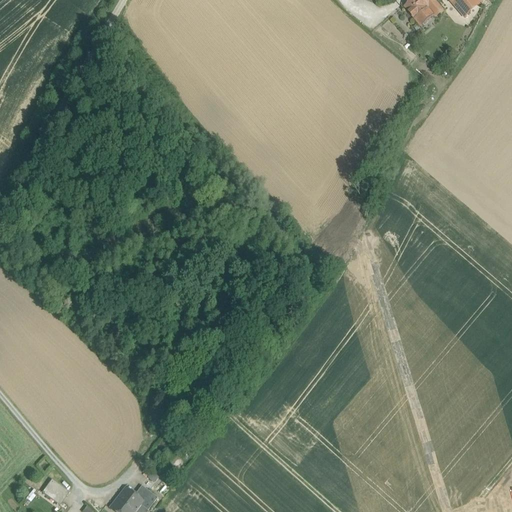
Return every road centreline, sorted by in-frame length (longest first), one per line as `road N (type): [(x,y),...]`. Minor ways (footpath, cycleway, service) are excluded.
road 1 (track): [(0,393),(86,493),(109,493),(168,423),(196,403),(215,410),(333,511)]
road 2 (residential): [(123,0),(0,214)]
